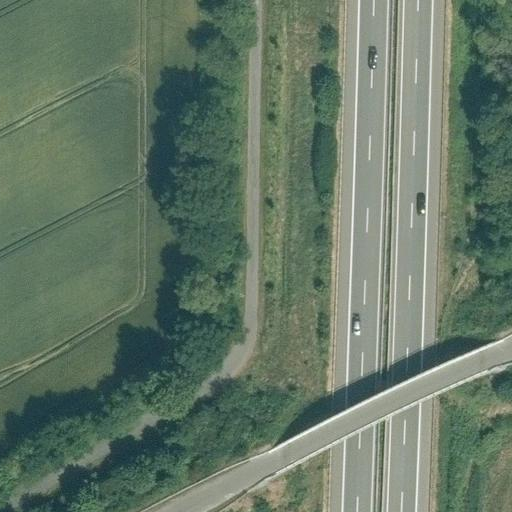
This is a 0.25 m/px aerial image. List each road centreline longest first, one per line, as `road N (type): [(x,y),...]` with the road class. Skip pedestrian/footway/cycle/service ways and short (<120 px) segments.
road 1 (motorway): [(374,0),(355,511)]
road 2 (motorway): [(400,511),(418,0)]
road 3 (unclassified): [(511,346),(171,511)]
road 4 (track): [(260,0),(257,197)]
